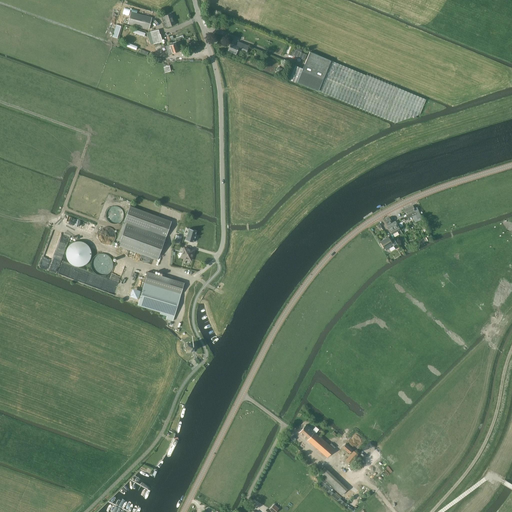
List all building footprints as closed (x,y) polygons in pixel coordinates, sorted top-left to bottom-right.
[(232,6),(230,13),(250,21),(252,16),(248,14),(252,2),(247,0),(219,0),(219,1),(232,6)] [(264,0),(259,0),(251,21),(288,35),(297,12),(264,0)] [(229,12),(231,6),(219,2),(217,7),(229,12)] [(148,29),(151,17),(130,13),(127,25),(148,29)] [(171,13),(163,16),(161,16),(165,28),(175,24),(171,13)] [(113,37),(117,38),(121,26),(116,25),(113,37)] [(154,44),(162,41),(158,30),(150,32),(154,44)] [(245,53),(248,46),(237,41),(235,45),(230,43),(227,51),(236,54),(238,50),(245,53)] [(162,48),(170,45),(170,47),(166,48),(168,53),(170,53),(170,54),(172,53),(172,54),(179,52),(176,43),(170,45),(169,42),(161,45),(162,48)] [(318,89),(330,60),(310,52),(303,68),(301,68),(297,80),(318,89)] [(366,76),(330,60),(318,89),(384,117),(396,122),(420,114),(426,99),(396,87),(367,75),(366,76)] [(297,80),(301,68),(289,63),(283,78),(295,83),(297,80)] [(156,259),(162,243),(170,220),(128,205),(123,220),(125,221),(117,245),(122,246),(153,258),(156,259)] [(412,206),(403,210),(406,216),(414,213),(415,215),(412,216),(415,222),(422,219),(416,207),(414,208),(412,206)] [(384,220),(392,233),(393,236),(398,234),(397,231),(389,217),(384,220)] [(186,239),(194,242),(193,242),(195,238),(196,234),(197,231),(197,230),(189,228),(186,239)] [(53,230),(49,241),(57,243),(57,241),(55,241),(56,235),(58,236),(59,232),(53,230)] [(183,244),(185,238),(177,236),(175,242),(183,244)] [(397,243),(393,237),(389,239),(388,237),(380,241),(384,248),(392,243),(393,245),(397,243)] [(416,246),(428,241),(426,238),(415,243),(416,246)] [(70,240),(66,262),(87,266),(91,244),(70,240)] [(191,260),(194,250),(184,247),(181,257),(191,260)] [(173,321),(183,286),(184,283),(147,272),(138,305),(160,312),(160,314),(167,316),(166,319),(173,321)] [(95,285),(116,293),(119,283),(99,276),(95,285)] [(133,287),(130,295),(138,298),(141,290),(133,287)] [(187,343),(184,346),(185,350),(187,353),(191,353),(192,352),(193,353),(194,351),(193,350),(194,350),(194,346),(194,345),(192,343),(191,343),(187,343)] [(326,457),(333,449),(315,433),(318,429),(315,426),(312,430),(305,424),(298,432),(326,457)] [(346,460),(351,464),(353,467),(356,469),(364,460),(359,455),(358,455),(354,451),(350,456),(348,455),(353,450),(346,444),(343,447),(346,451),(343,455),(348,459),(346,460)] [(324,466),(318,472),(342,494),(347,488),(324,466)] [(346,506),(351,509),(357,500),(352,497),(346,506)]
